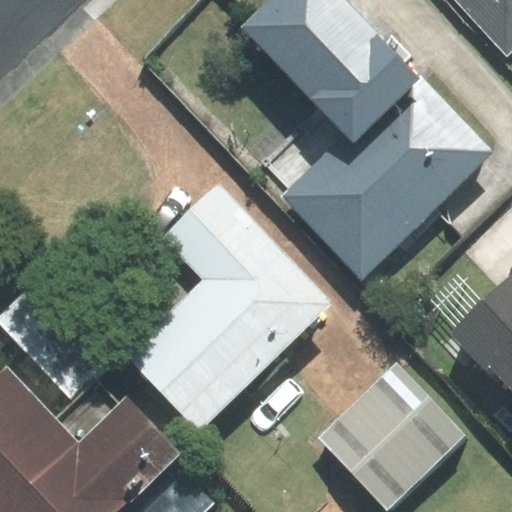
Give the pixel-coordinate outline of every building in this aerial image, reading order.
[(363,276),(492,151),(344,0),(271,0),(244,27),(348,134),(284,196),(363,276)] [(511,0),(457,0),(507,53),(511,48),(511,0)] [(200,427),(331,303),(218,185),(163,237),(204,280),(128,352),(200,427)] [(511,275),(452,333),(511,394),(511,275)] [(6,364),(0,370),(0,511),(115,511),(178,452),(126,397),(120,403),(96,378),(56,416),(6,364)] [(464,435),(397,365),(320,437),(387,507),(464,435)] [(175,461),(120,511),(203,511),(214,503),(175,461)]
